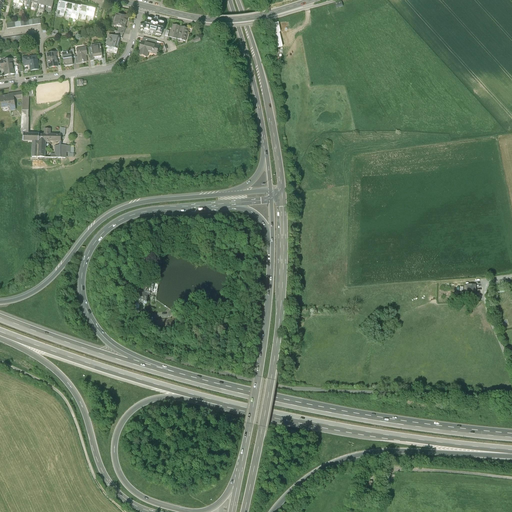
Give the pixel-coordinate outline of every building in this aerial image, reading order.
[(32,0),(24,0),(24,2),(27,3),(26,7),(30,8),(32,3),(32,0)] [(47,0),(39,0),(39,5),(41,5),(40,10),(45,11),(46,6),(47,0)] [(54,0),(47,0),(46,6),(48,7),(47,12),(52,13),(54,0)] [(64,17),(65,12),(68,3),(60,2),(58,10),(61,11),(60,16),(64,17)] [(71,19),(73,14),(75,5),(68,3),(65,12),(68,13),(67,18),(71,19)] [(78,20),(80,14),(82,7),(75,5),(73,14),(75,14),(74,19),(78,20)] [(86,21),(87,16),(89,8),(82,6),(82,7),(80,14),(83,15),(81,20),(86,21)] [(97,10),(89,8),(87,16),(90,17),(89,22),(93,23),(97,10)] [(119,28),(125,29),(129,16),(116,12),(113,26),(119,28)] [(163,36),(166,22),(147,17),(143,31),(163,36)] [(41,24),(40,19),(7,23),(7,29),(41,24)] [(169,38),(177,40),(181,27),(173,25),(169,38)] [(177,40),(186,42),(189,29),(181,27),(177,40)] [(124,34),(125,29),(119,28),(118,32),(116,32),(115,37),(121,38),(122,38),(123,33),(124,34)] [(35,40),(34,34),(3,39),(4,44),(35,40)] [(106,46),(119,49),(121,38),(115,37),(109,35),(106,46)] [(149,53),(158,56),(160,46),(141,41),(138,56),(148,58),(149,53)] [(88,46),(91,62),(103,60),(101,44),(88,46)] [(78,58),(79,64),(87,63),(86,56),(88,56),(86,47),(76,49),(78,58)] [(47,54),(49,69),(59,67),(58,59),(57,52),(47,54)] [(62,53),(64,67),(73,66),(72,59),(71,52),(62,53)] [(40,71),(38,55),(22,57),(23,67),(29,66),(30,72),(40,71)] [(13,60),(13,59),(0,61),(1,70),(4,69),(5,77),(16,75),(14,66),(13,60)] [(8,96),(0,96),(0,98),(2,109),(10,108),(11,112),(16,111),(15,101),(23,100),(23,97),(23,92),(8,95),(8,96)] [(28,97),(23,97),(23,100),(21,134),(23,134),(29,134),(30,98),(30,97),(28,97)] [(44,135),(29,134),(23,134),(23,142),(32,142),(32,158),(38,158),(38,142),(39,142),(39,158),(46,159),(46,143),(62,143),(62,135),(51,135),(51,130),(44,129),(44,135)] [(67,153),(71,153),(71,147),(67,147),(67,146),(60,146),(55,147),(55,155),(51,155),(51,159),(67,159),(67,153)] [(138,286),(136,303),(144,304),(144,305),(145,305),(146,305),(147,305),(147,304),(147,303),(146,302),(147,295),(149,296),(150,292),(152,292),(153,285),(143,283),(142,287),(138,286)] [(475,285),(467,285),(467,295),(475,295),(475,285)] [(372,482),(364,482),(364,494),(377,495),(377,487),(372,486),(372,482)]
